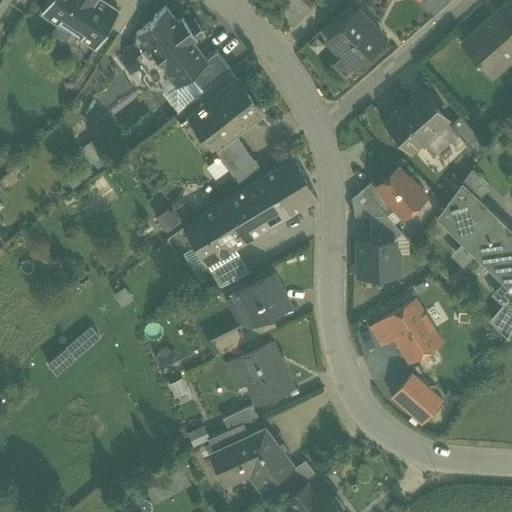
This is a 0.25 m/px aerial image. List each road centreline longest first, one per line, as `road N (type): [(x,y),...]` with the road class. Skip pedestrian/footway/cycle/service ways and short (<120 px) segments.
road 1 (residential): [(511,465),(415,450),(356,400),(334,339),(329,183),(318,134)]
road 2 (residential): [(318,134),(469,0)]
road 3 (residential): [(318,134),(293,76),(218,0)]
